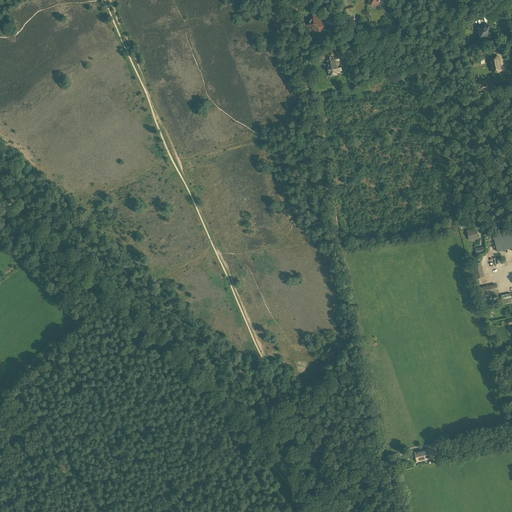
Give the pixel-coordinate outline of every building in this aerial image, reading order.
[(319,33),(325,24),(314,16),(308,25),(319,33)] [(484,26),(479,28),(481,36),(486,35),(488,37),(490,36),(491,34),(489,25),(484,26)] [(353,46),(344,48),(345,54),(354,52),(353,46)] [(338,56),(326,58),(330,76),(337,74),(336,70),(341,69),(340,65),(339,65),(338,61),(339,60),(338,56)] [(473,65),(480,64),(480,60),(474,60),(473,56),(471,57),(472,61),(473,61),(473,65)] [(501,70),(500,62),(498,56),(490,58),(493,72),(501,70)] [(475,229),(468,231),(470,239),(477,238),(475,229)] [(497,252),(511,248),(511,231),(493,236),(497,252)] [(474,279),(484,277),(480,262),(471,265),(474,279)] [(481,299),(498,295),(496,284),(479,287),(481,299)] [(503,305),(511,303),(511,299),(511,293),(501,295),(503,305)] [(418,461),(438,456),(436,448),(416,452),(418,461)]
